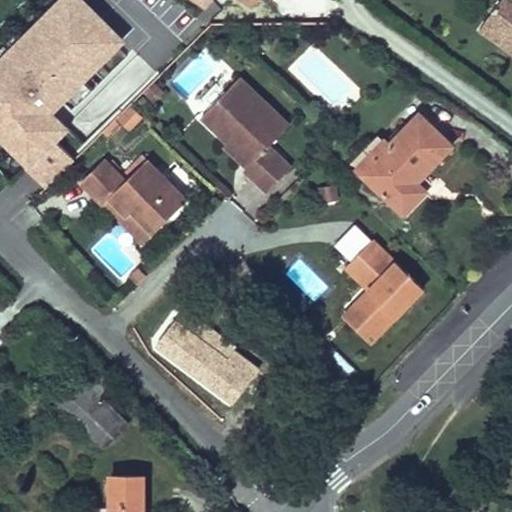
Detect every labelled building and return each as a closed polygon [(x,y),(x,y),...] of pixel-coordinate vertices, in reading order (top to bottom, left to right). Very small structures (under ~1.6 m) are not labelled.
[(96,0),(55,0),(0,54),(0,139),(36,177),(48,188),(77,160),(67,150),(58,141),(73,126),(58,111),(133,37),(96,0)] [(511,1),(510,0),(500,0),(487,18),(511,36),(511,1)] [(511,54),(511,36),(487,18),(479,30),(511,54)] [(209,108),(201,116),(228,142),(234,136),(256,158),(247,167),(244,169),(267,192),(291,167),(269,146),(289,124),(239,77),(226,91),(209,108)] [(217,82),(199,100),(209,108),(226,91),(217,82)] [(131,130),(141,113),(126,103),(115,120),(131,130)] [(362,173),(405,215),(427,192),(416,182),(413,178),(419,172),(422,175),(452,144),(420,113),(382,153),(362,173)] [(228,142),(225,145),(247,167),(256,158),(234,136),(228,142)] [(382,153),(370,142),(351,162),(362,173),(382,153)] [(105,159),(83,182),(105,204),(111,198),(129,216),(134,211),(140,217),(155,233),(189,200),(149,159),(127,181),(105,159)] [(422,175),(419,172),(413,178),(416,182),(422,175)] [(129,216),(111,198),(105,204),(144,244),(155,233),(140,217),(135,222),(129,216)] [(134,211),(129,216),(135,222),(140,217),(134,211)] [(373,240),(352,262),(374,284),(369,289),(375,295),(350,321),(371,341),(423,288),(373,240)] [(374,284),(352,262),(346,267),(369,289),(374,284)] [(131,276),(138,283),(147,274),(140,267),(131,276)] [(375,295),(369,289),(344,315),(350,321),(375,295)] [(157,344),(234,402),(244,389),(257,398),(271,378),(259,369),(234,350),(237,347),(225,338),(216,350),(199,337),(208,325),(184,308),(175,319),(157,344)] [(216,350),(225,338),(208,325),(199,337),(216,350)] [(100,449),(127,422),(97,394),(114,378),(98,362),(55,405),(100,449)] [(511,402),(506,396),(503,399),(511,408),(511,407),(511,402)] [(511,408),(503,399),(496,407),(505,415),(511,408)] [(144,511),(144,475),(110,475),(110,507),(95,507),(95,511),(144,511)]
